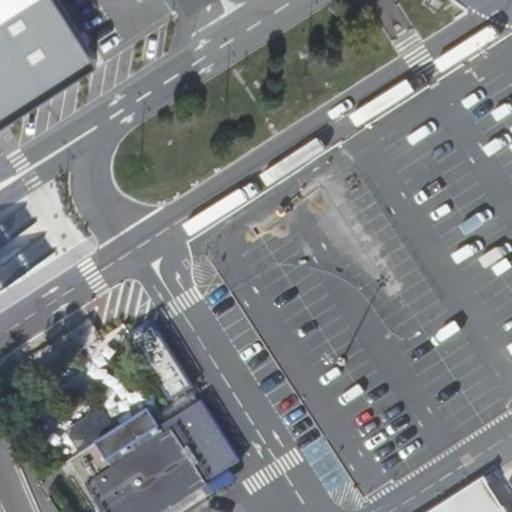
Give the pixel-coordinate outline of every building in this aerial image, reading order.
[(0,0),(0,121),(91,65),(49,0),(0,0)] [(153,323),(130,337),(163,389),(168,385),(173,393),(174,394),(175,395),(176,396),(178,396),(179,396),(180,395),(181,395),(182,395),(184,394),(193,388),(153,323)] [(240,462),(202,402),(163,427),(149,435),(138,417),(71,461),(90,490),(88,491),(98,507),(97,508),(99,511),(108,511),(110,511),(184,511),(215,493),(207,482),(240,462)] [(151,408),(138,417),(149,435),(163,427),(151,408)] [(507,511),(486,478),(431,511),(507,511)]
